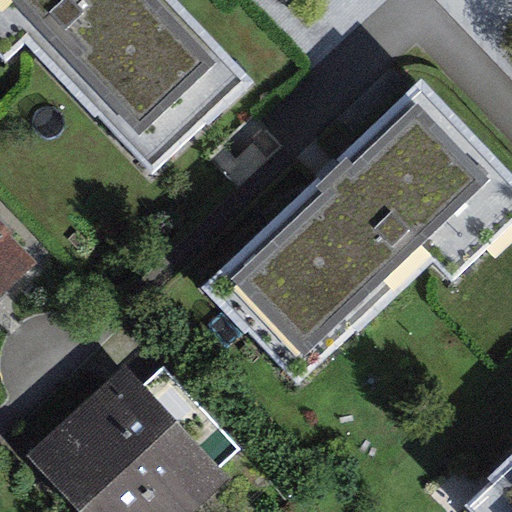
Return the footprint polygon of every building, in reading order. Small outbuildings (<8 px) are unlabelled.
[(0,0),(0,56),(12,69),(43,41),(161,172),(261,82),(186,0),(0,0)] [(511,149),(428,60),(199,273),(298,379),(441,246),(470,277),(511,237),(511,149)] [(0,229),(0,304),(38,269),(0,229)] [(124,369),(24,461),(71,511),(202,511),(233,484),(221,470),(241,452),(163,368),(141,388),(124,369)] [(511,511),(511,453),(473,491),(492,511),(511,511)]
